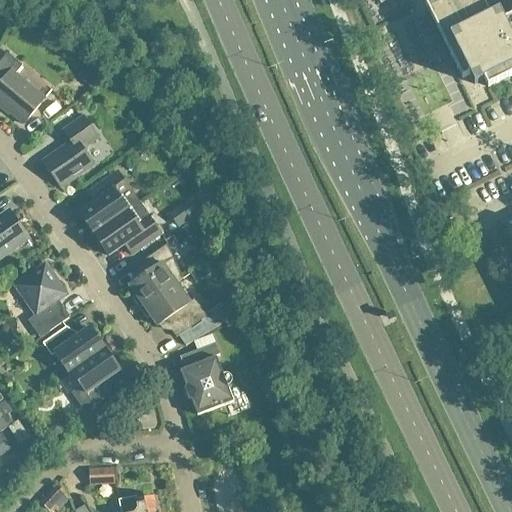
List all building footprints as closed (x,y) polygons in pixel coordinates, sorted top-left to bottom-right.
[(511,75),(511,16),(511,17),(503,0),(502,0),(486,8),(481,0),(431,0),(425,4),(462,79),(469,75),(474,85),(484,80),(488,88),(511,75)] [(45,99),(15,74),(22,66),(7,53),(0,61),(0,83),(0,84),(0,107),(3,110),(4,109),(23,125),(45,99)] [(93,165),(85,153),(86,147),(98,138),(83,117),(63,131),(71,143),(43,163),(60,188),(93,165)] [(94,235),(139,203),(118,172),(88,193),(95,203),(79,214),(94,235)] [(161,234),(148,216),(139,203),(94,235),(108,256),(125,245),(132,255),(161,234)] [(0,258),(28,239),(9,212),(0,218),(0,258)] [(187,226),(172,236),(179,246),(194,236),(187,226)] [(183,279),(167,244),(135,267),(142,277),(129,286),(136,296),(132,299),(139,309),(176,284),(183,279)] [(69,318),(57,302),(67,295),(45,264),(14,286),(35,316),(28,321),(40,338),(69,318)] [(208,315),(196,298),(189,303),(176,284),(139,309),(146,319),(150,317),(157,327),(165,321),(176,338),(208,315)] [(216,321),(224,318),(220,307),(212,310),(216,321)] [(69,375),(71,373),(105,350),(90,328),(74,339),(66,328),(43,344),(51,356),(55,354),(69,375)] [(229,385),(230,384),(231,383),(232,382),(232,381),(232,380),(232,379),(232,378),(231,377),(231,376),(230,375),(229,374),(228,374),(227,374),(226,374),(225,374),(224,374),(223,374),(216,356),(219,355),(215,344),(197,351),(201,363),(185,370),(180,372),(186,388),(185,389),(189,400),(191,400),(197,416),(233,402),(227,386),(228,386),(229,385)] [(110,392),(103,382),(120,371),(105,350),(71,373),(81,386),(71,393),(87,416),(110,392)] [(0,414),(9,409),(7,406),(4,401),(0,403),(0,414)] [(8,426),(17,420),(13,413),(3,419),(8,426)] [(30,438),(18,421),(8,428),(20,445),(30,438)] [(114,468),(89,469),(89,485),(115,484),(114,468)] [(57,511),(58,511),(69,501),(64,496),(67,493),(58,484),(39,504),(47,511),(54,511),(56,511),(57,511)] [(156,511),(157,511),(158,509),(157,502),(155,501),(154,497),(137,501),(136,497),(118,501),(120,511),(156,511)]
